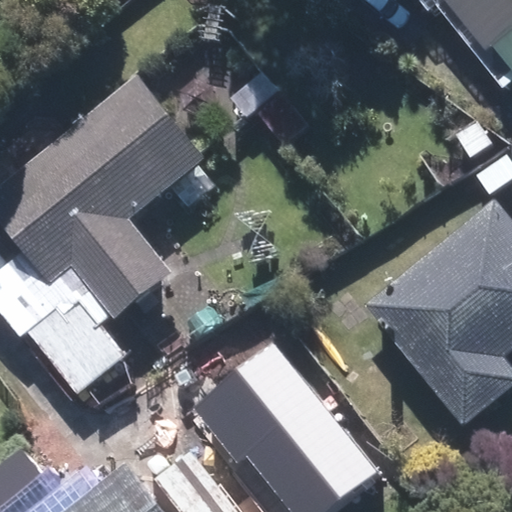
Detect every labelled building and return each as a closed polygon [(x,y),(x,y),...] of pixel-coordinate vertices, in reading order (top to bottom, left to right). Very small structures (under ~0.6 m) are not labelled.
[(500,50),(511,64),(511,0),(427,0),(434,9),(493,56),(500,50)] [(37,337),(86,397),(134,356),(106,323),(115,316),(125,326),(183,278),(138,226),(216,164),(148,81),(0,201),(0,211),(36,255),(0,283),(0,306),(28,342),(37,337)] [(260,115),(291,150),(315,128),(286,94),(260,115)] [(461,132),(477,161),(495,151),(479,122),(461,132)] [(495,179),(488,168),(456,187),(463,197),(495,179)] [(377,305),(473,427),(511,395),(511,205),(508,201),(377,305)] [(323,511),(374,472),(274,346),(201,403),(287,511),(323,511)] [(166,511),(130,464),(95,491),(80,472),(28,511),(166,511)]
